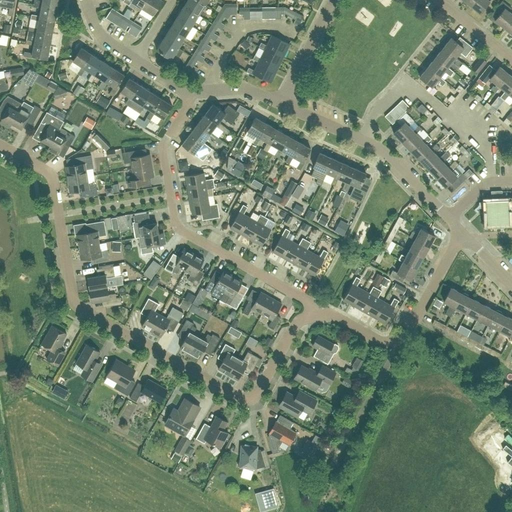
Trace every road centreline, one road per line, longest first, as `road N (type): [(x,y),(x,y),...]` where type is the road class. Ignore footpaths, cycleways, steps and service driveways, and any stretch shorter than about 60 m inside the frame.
road 1 (residential): [(0,145),(53,177),(78,307),(242,398),(260,388),(295,324),(313,310)]
road 2 (residential): [(313,310),(174,222),(162,146),(191,94)]
road 3 (residential): [(313,310),(376,339),(402,336),(460,232)]
road 4 (residential): [(448,219),(386,154),(281,103)]
